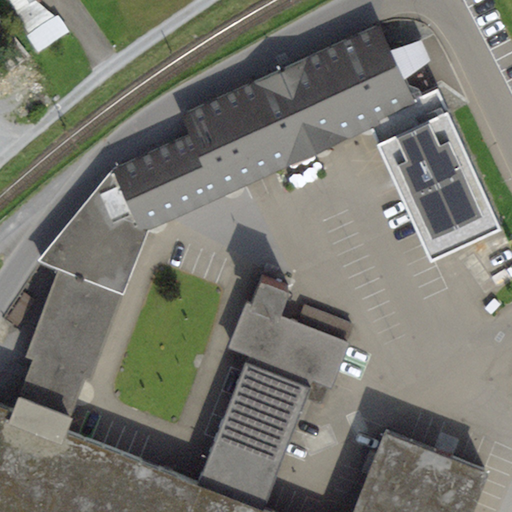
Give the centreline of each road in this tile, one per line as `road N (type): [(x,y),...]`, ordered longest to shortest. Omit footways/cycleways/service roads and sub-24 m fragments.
road 1 (residential): [(377,0),(190,92),(134,129),(36,240),(0,296)]
road 2 (residential): [(0,164),(210,0)]
road 3 (tertiary): [(511,137),(440,0)]
